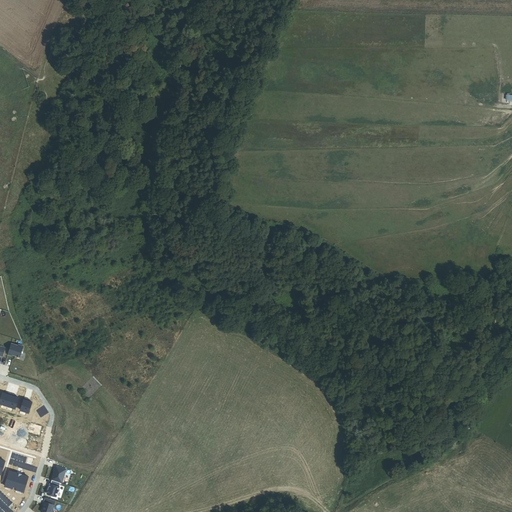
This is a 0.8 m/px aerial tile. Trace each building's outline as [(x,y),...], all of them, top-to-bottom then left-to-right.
[(18,345),(11,343),(8,354),(12,356),(12,354),(20,357),(24,346),(18,344),(18,345)] [(15,395),(8,392),(7,394),(5,393),(3,393),(0,400),(0,403),(15,409),(19,398),(16,397),(14,396),(15,395)] [(30,399),(24,398),(20,410),(29,413),(32,402),(29,401),(30,399)] [(62,483),(66,469),(56,465),(51,480),(52,480),(61,483),(62,483)] [(17,473),(9,471),(5,486),(12,488),(13,486),(17,487),(16,489),(24,492),(28,476),(21,474),(19,479),(15,478),(17,473)] [(61,483),(52,480),(51,484),(50,484),(47,494),(56,497),(61,483)] [(52,511),(56,501),(45,497),(43,501),(44,502),(41,511),(42,511),(52,511)]
